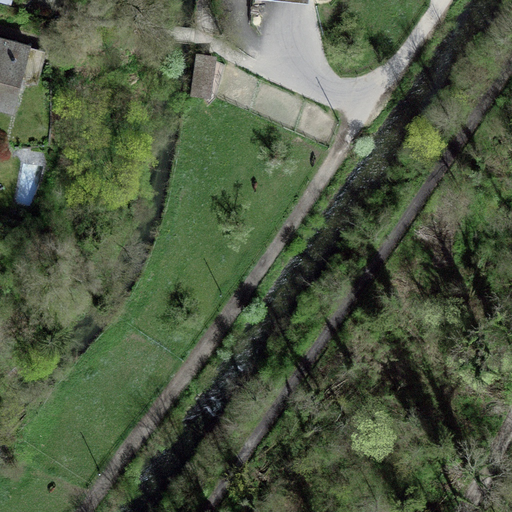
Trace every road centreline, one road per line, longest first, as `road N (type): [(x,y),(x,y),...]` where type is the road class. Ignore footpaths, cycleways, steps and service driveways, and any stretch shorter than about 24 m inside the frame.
road 1 (track): [(511,56),(194,511)]
road 2 (unknown): [(86,511),(368,109)]
